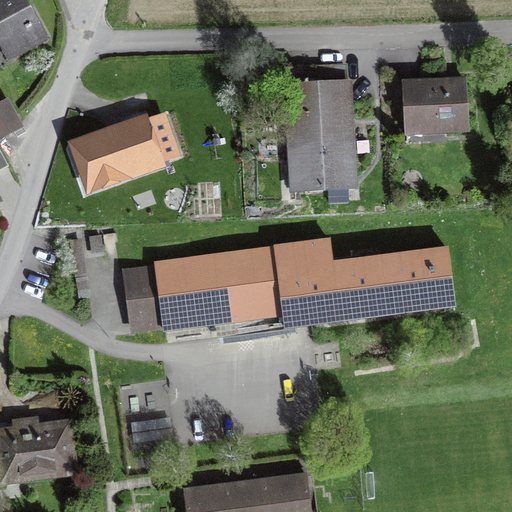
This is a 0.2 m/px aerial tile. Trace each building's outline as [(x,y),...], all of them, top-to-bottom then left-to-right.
[(12,0),(0,0),(0,66),(38,46),(12,0)] [(318,84),(347,83),(346,64),(316,66),(318,84)] [(318,84),(316,66),(280,68),(282,87),(288,86),(318,84)] [(290,122),(349,119),(349,112),(347,83),(318,84),(288,86),(290,122)] [(459,83),(391,86),(393,141),(461,138),(459,83)] [(7,100),(0,103),(0,138),(22,126),(7,100)] [(136,118),(54,148),(73,201),(156,172),(136,118)] [(292,157),(352,153),(351,146),(349,119),(290,122),(292,157)] [(0,151),(0,170),(8,166),(0,151)] [(352,153),(292,157),(294,193),(354,189),(353,177),(352,153)] [(274,335),(447,316),(440,253),(321,266),(319,244),(138,264),(139,273),(111,276),(118,340),(272,323),(274,335)] [(58,425),(0,434),(0,491),(67,480),(58,425)] [(263,482),(267,511),(310,511),(305,476),(263,482)] [(228,487),(231,511),(267,511),(263,482),(228,487)] [(231,511),(228,487),(179,494),(181,511),(231,511)]
